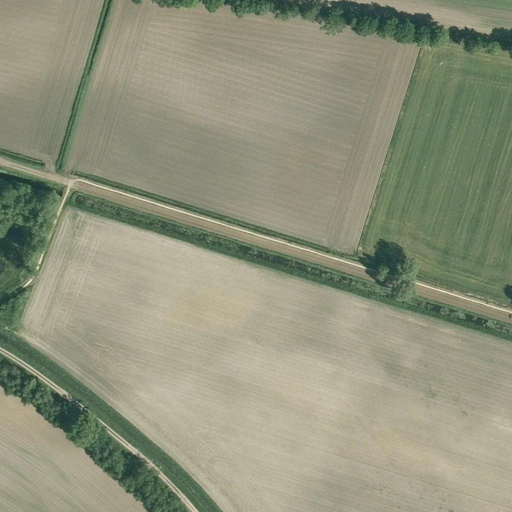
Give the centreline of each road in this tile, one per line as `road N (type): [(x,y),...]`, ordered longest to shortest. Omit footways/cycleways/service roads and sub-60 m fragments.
road 1 (track): [(511,318),(70,185)]
road 2 (track): [(193,511),(110,433),(0,350)]
